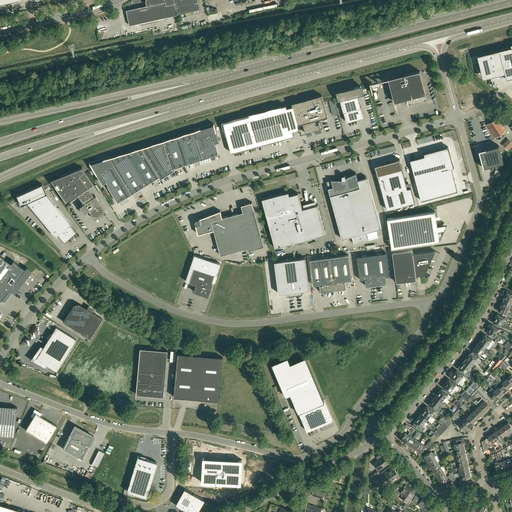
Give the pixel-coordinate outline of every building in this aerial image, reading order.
[(126,10),(129,25),(177,15),(174,0),(145,0),(146,1),(146,2),(147,6),(126,10)] [(200,9),(198,1),(197,0),(174,0),(176,6),(178,14),(200,9)] [(502,50),(478,56),(480,63),(479,63),(481,70),(482,69),(483,73),(486,72),(489,72),(490,75),(491,75),(491,76),(496,75),(496,74),(504,72),(505,73),(506,79),(511,77),(511,43),(511,44),(511,47),(502,49),(502,50)] [(427,100),(420,71),(388,78),(394,102),(406,98),(408,105),(419,102),(421,101),(427,100)] [(357,86),(338,91),(339,95),(340,98),(340,99),(338,99),(338,100),(340,99),(343,112),(344,112),(346,122),(357,119),(356,119),(362,117),(363,117),(361,107),(358,95),(360,94),(360,95),(363,95),(362,92),(360,85),(357,86)] [(249,115),(221,122),(223,129),(225,129),(225,130),(227,136),(231,153),(283,138),(290,137),(294,136),(293,131),(299,129),(298,124),(303,123),(305,132),(305,133),(311,131),(313,131),(320,129),(322,128),(323,128),(323,127),(321,121),(316,122),(315,120),(317,119),(328,116),(324,103),(322,95),(292,103),(293,106),(287,108),(286,105),(281,106),(280,106),(249,114),(249,115)] [(506,130),(497,117),(487,124),(495,137),(506,130)] [(90,163),(89,163),(96,174),(97,175),(102,183),(105,181),(118,202),(159,176),(161,179),(175,170),(174,168),(219,153),(216,143),(220,141),(217,131),(214,123),(214,124),(214,125),(201,129),(163,141),(164,144),(145,150),(143,147),(144,147),(143,147),(103,159),(103,160),(90,164),(90,163)] [(511,142),(510,140),(503,146),(508,150),(511,146),(511,142)] [(484,167),(503,162),(499,145),(486,149),(485,149),(481,150),(483,156),(481,157),(484,167)] [(421,200),(457,191),(457,190),(451,168),(453,167),(454,167),(453,167),(448,146),(424,153),(424,152),(423,153),(424,153),(424,156),(410,159),(410,160),(421,200)] [(400,159),(375,166),(376,170),(387,209),(415,202),(411,187),(407,188),(406,183),(401,164),(400,159)] [(100,214),(104,211),(98,203),(99,202),(100,202),(95,195),(94,196),(87,187),(93,183),(85,173),(81,167),(50,180),(54,186),(66,203),(67,204),(71,202),(69,200),(77,195),(83,204),(79,207),(83,214),(84,213),(85,212),(86,214),(86,213),(87,212),(87,213),(88,212),(87,211),(88,210),(94,219),(98,215),(100,214)] [(381,228),(369,182),(368,177),(358,180),(356,173),(346,177),(345,175),(342,176),(342,179),(331,179),(333,187),(328,188),(329,192),(342,238),(352,236),(354,243),(369,239),(367,232),(381,228)] [(70,224),(66,219),(64,216),(57,208),(54,205),(55,205),(46,194),(47,194),(42,184),(16,195),(19,202),(21,205),(23,205),(24,206),(26,205),(25,203),(26,203),(27,203),(55,236),(60,232),(67,240),(70,236),(71,237),(75,233),(75,232),(76,232),(70,225),(71,225),(70,224)] [(302,209),(298,193),(289,195),(288,192),(283,193),(262,199),(275,247),(326,234),(318,204),(302,209)] [(252,202),(241,205),(243,212),(233,214),(243,249),(247,248),(247,250),(264,246),(254,209),(252,202)] [(243,249),(233,214),(222,217),(220,211),(197,219),(197,220),(197,221),(197,222),(196,222),(196,223),(195,223),(198,234),(214,230),(220,255),(243,249)] [(435,211),(387,218),(392,248),(434,242),(435,242),(440,241),(442,236),(441,235),(444,230),(438,231),(437,226),(435,211)] [(121,258),(118,260),(121,262),(165,287),(178,290),(189,256),(179,235),(173,225),(121,258)] [(434,254),(435,250),(413,253),(412,249),(392,252),(395,275),(396,282),(416,279),(416,275),(420,274),(420,275),(425,274),(426,272),(425,272),(433,253),(434,254)] [(376,284),(379,284),(386,283),(385,276),(390,276),(387,252),(372,254),(376,284)] [(366,286),(376,284),(372,254),(357,256),(360,279),(365,279),(366,286)] [(16,290),(19,287),(31,270),(26,267),(25,269),(23,268),(13,260),(10,263),(0,255),(0,299),(1,300),(9,289),(14,293),(16,291),(16,290)] [(194,255),(186,281),(189,282),(196,284),(194,291),(201,294),(204,295),(208,296),(212,284),(211,284),(215,275),(217,275),(221,264),(194,255)] [(346,288),(346,285),(345,281),(352,280),(348,255),(329,257),(333,290),(346,288)] [(310,289),(305,257),(275,261),(279,293),(286,292),(287,296),(302,294),(302,290),(310,289)] [(320,284),(320,288),(320,292),(333,290),(329,257),(310,260),(313,285),(320,284)] [(263,263),(243,265),(245,285),(247,294),(247,300),(267,298),(268,298),(268,296),(267,296),(263,263)] [(511,302),(511,299),(505,296),(504,298),(503,300),(503,301),(511,304),(511,302)] [(501,304),(500,306),(511,311),(511,306),(510,306),(510,305),(502,302),(501,304)] [(85,307),(85,308),(78,304),(74,305),(70,312),(69,311),(63,321),(89,338),(102,318),(85,307)] [(511,316),(511,311),(500,306),(500,308),(499,308),(498,310),(499,310),(498,311),(506,314),(511,317),(511,316)] [(496,316),(495,318),(502,322),(504,319),(507,321),(508,319),(497,313),(497,314),(496,314),(495,316),(496,316)] [(511,327),(503,322),(502,322),(495,318),(494,319),(493,321),(493,322),(502,327),(505,328),(511,332),(511,330),(511,327)] [(490,327),(489,328),(496,333),(497,331),(498,331),(500,329),(492,324),(491,325),(491,324),(489,326),(490,327)] [(33,361),(34,361),(45,367),(46,364),(57,371),(76,339),(56,326),(43,347),(40,346),(33,356),(32,357),(32,358),(32,359),(33,360),(33,361)] [(496,333),(489,328),(488,330),(487,329),(486,331),(487,332),(486,332),(497,339),(498,337),(501,339),(502,337),(496,333)] [(495,341),(493,340),(485,334),(484,335),(484,334),(483,336),(483,337),(482,338),(492,345),(495,341)] [(479,341),(479,342),(482,344),(481,345),(485,348),(485,347),(486,348),(487,348),(489,349),(492,345),(482,338),(481,339),(479,341)] [(486,348),(485,348),(481,345),(482,344),(479,342),(478,343),(477,343),(476,345),(475,347),(485,354),(486,352),(489,355),(491,352),(487,349),(486,350),(485,349),(486,348)] [(472,351),(481,357),(484,359),(485,357),(482,355),(484,353),(484,354),(485,354),(475,347),(474,348),(472,350),(472,351)] [(142,394),(147,395),(163,396),(164,386),(165,386),(168,350),(140,348),(136,394),(142,395),(142,394)] [(469,355),(468,356),(474,361),(478,364),(481,360),(479,358),(471,352),(470,353),(470,352),(468,354),(469,355)] [(182,397),(203,399),(204,399),(204,400),(216,401),(216,402),(216,400),(217,400),(219,401),(223,357),(178,353),(174,397),(182,397)] [(465,359),(464,360),(468,363),(467,363),(470,366),(471,365),(473,367),(475,365),(473,363),(474,361),(468,356),(467,357),(466,357),(465,359)] [(318,426),(332,420),(324,402),(323,398),(322,397),(314,379),(305,357),(290,364),(289,361),(288,357),(272,364),(284,392),(285,396),(288,395),(290,394),(294,404),(298,413),(299,413),(300,414),(307,431),(318,426)] [(462,363),(461,364),(467,370),(469,368),(470,368),(471,367),(470,366),(467,363),(468,363),(464,360),(463,361),(461,363),(462,363)] [(223,362),(219,409),(234,416),(246,417),(245,423),(265,414),(262,407),(261,407),(242,364),(223,362)] [(470,372),(467,370),(461,364),(460,366),(459,365),(458,367),(458,368),(465,374),(468,376),(469,375),(469,374),(470,372)] [(454,372),(453,374),(462,381),(465,377),(457,370),(456,370),(454,372)] [(502,382),(496,375),(492,372),(490,374),(494,377),(494,376),(499,382),(496,384),(504,392),(505,393),(508,390),(507,389),(508,388),(502,382)] [(462,381),(453,374),(452,375),(452,374),(450,376),(451,377),(450,377),(459,384),(462,381)] [(511,384),(511,383),(507,378),(502,382),(508,388),(509,389),(511,386),(511,385),(511,384)] [(447,382),(446,383),(455,390),(458,387),(457,385),(449,379),(448,379),(446,381),(447,382)] [(443,386),(443,387),(452,394),(455,390),(446,383),(445,384),(444,384),(443,386)] [(503,394),(504,392),(496,384),(495,386),(496,388),(494,390),(500,396),(501,397),(503,394)] [(478,387),(486,395),(488,393),(482,387),(480,385),(478,387)] [(439,391),(438,392),(445,397),(448,400),(451,396),(442,388),(441,389),(441,388),(439,390),(439,391)] [(487,411),(490,408),(489,407),(490,406),(485,400),(487,398),(482,393),(478,388),(475,390),(478,393),(480,395),(482,397),(480,399),(478,402),(480,404),(487,411)] [(498,398),(500,396),(494,390),(492,388),(489,391),(491,393),(490,395),(494,399),(496,401),(499,399),(498,398)] [(445,397),(438,392),(437,393),(435,395),(435,396),(439,399),(438,399),(441,402),(441,401),(442,401),(443,402),(444,400),(447,403),(449,401),(448,400),(445,397)] [(433,399),(431,400),(438,406),(440,408),(442,406),(441,405),(442,402),(441,401),(441,402),(438,399),(439,399),(435,396),(434,397),(432,399),(433,399)] [(438,406),(431,400),(430,402),(430,401),(428,403),(429,404),(428,404),(436,411),(437,409),(440,411),(441,409),(440,408),(438,406)] [(482,414),(482,415),(487,411),(480,404),(478,402),(476,400),(474,402),(476,404),(478,406),(476,408),(482,414)] [(0,435),(12,436),(14,436),(17,407),(14,407),(0,405),(0,435)] [(425,409),(424,410),(430,415),(433,417),(436,415),(434,413),(435,412),(427,406),(426,407),(426,406),(424,408),(425,409)] [(480,415),(482,414),(476,408),(471,412),(477,418),(478,419),(481,416),(480,415)] [(33,417),(32,417),(25,429),(46,442),(57,425),(40,415),(41,413),(35,409),(31,416),(33,417)] [(421,413),(421,414),(424,416),(423,417),(427,420),(427,419),(428,420),(430,418),(432,419),(433,417),(430,415),(424,410),(423,411),(422,411),(421,413)] [(476,420),(477,418),(471,412),(467,417),(473,423),(474,423),(477,421),(476,420)] [(418,417),(417,418),(424,424),(425,422),(426,422),(428,421),(427,420),(423,417),(424,416),(421,414),(420,415),(419,415),(418,417)] [(446,420),(442,417),(438,421),(442,425),(444,422),(446,420)] [(471,424),(473,423),(467,417),(463,421),(469,427),(469,428),(472,425),(471,424)] [(421,426),(424,424),(417,418),(416,419),(415,419),(414,421),(414,422),(412,425),(422,432),(424,429),(421,426)] [(460,421),(461,422),(458,425),(465,432),(468,429),(467,428),(469,427),(463,421),(462,420),(460,421)] [(511,423),(510,421),(511,424),(510,425),(508,423),(503,426),(507,432),(511,428),(511,423)] [(74,426),(70,435),(63,449),(82,459),(89,445),(93,436),(82,430),(81,431),(78,429),(79,428),(78,428),(74,426)] [(511,439),(507,432),(503,426),(498,430),(502,436),(506,433),(510,440),(511,439)] [(498,430),(493,433),(497,439),(501,437),(504,442),(506,440),(502,436),(498,430)] [(409,445),(411,446),(415,439),(418,436),(420,432),(417,431),(415,434),(413,438),(411,436),(406,443),(409,446),(409,445)] [(411,436),(408,434),(405,433),(400,440),(404,442),(404,441),(406,443),(411,436)] [(503,447),(497,439),(493,433),(487,437),(492,443),(495,441),(500,449),(503,447)] [(114,445),(106,472),(123,477),(133,444),(119,440),(116,439),(114,445)] [(416,449),(420,442),(415,439),(411,446),(410,447),(414,449),(414,448),(416,449)] [(459,442),(458,439),(453,441),(455,449),(464,448),(465,447),(464,444),(463,444),(462,442),(459,442)] [(420,442),(416,449),(416,450),(419,452),(419,451),(421,452),(423,450),(424,451),(425,451),(433,443),(431,440),(425,445),(420,442)] [(503,469),(509,467),(506,457),(503,449),(501,450),(503,458),(500,459),(503,469)] [(426,459),(427,461),(434,457),(437,455),(435,451),(432,453),(431,451),(423,456),(425,460),(426,459)] [(378,459),(376,460),(377,461),(374,464),(379,470),(382,467),(381,466),(387,462),(383,456),(382,456),(381,454),(376,457),(378,459)] [(497,471),(503,469),(500,459),(498,455),(496,456),(498,462),(495,464),(497,471)] [(129,484),(127,491),(140,495),(141,492),(145,493),(148,494),(150,488),(157,462),(146,459),(140,457),(138,456),(129,484)] [(434,457),(427,461),(426,462),(428,465),(429,464),(430,466),(437,462),(434,457)] [(203,458),(202,482),(241,484),(242,460),(203,458)] [(437,462),(430,466),(429,467),(432,470),(433,471),(440,467),(437,462)] [(468,465),(459,467),(461,473),(469,471),(470,471),(469,467),(468,467),(468,465)] [(436,475),(437,476),(444,472),(440,467),(433,471),(433,472),(435,475),(436,475)] [(388,480),(389,480),(391,483),(400,477),(398,474),(399,473),(397,471),(396,472),(395,470),(393,472),(390,469),(384,473),(387,476),(385,477),(388,480)] [(469,473),(469,471),(461,473),(454,475),(455,477),(459,476),(461,483),(469,481),(468,478),(471,477),(470,473),(469,473)] [(444,472),(437,476),(436,477),(438,480),(439,480),(440,481),(447,477),(444,472)] [(442,487),(443,487),(444,489),(450,486),(448,484),(450,482),(455,478),(455,477),(454,475),(453,475),(450,476),(447,477),(440,481),(439,482),(442,487)] [(365,484),(364,488),(363,492),(369,493),(370,489),(372,489),(372,488),(365,484)] [(411,488),(405,485),(400,493),(402,494),(403,501),(409,504),(415,494),(411,492),(411,491),(410,490),(411,488)] [(184,489),(175,505),(188,511),(198,511),(205,500),(184,489)] [(429,506),(429,505),(423,498),(422,499),(420,499),(416,495),(412,501),(416,505),(418,503),(422,508),(420,511),(422,511),(427,511),(430,508),(431,508),(432,508),(432,507),(432,506),(431,506),(431,505),(430,505),(430,506),(429,506)] [(320,511),(321,508),(307,503),(304,511),(320,511)]
